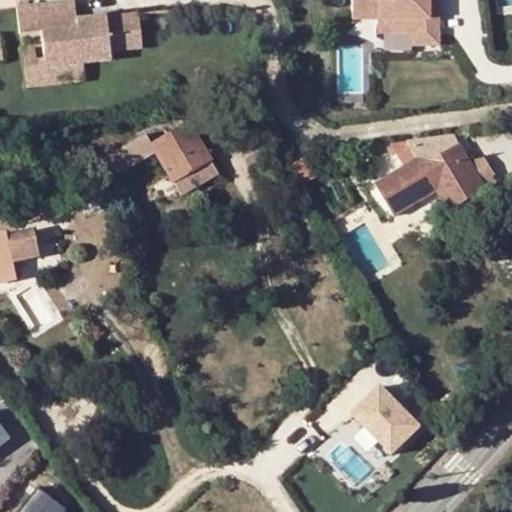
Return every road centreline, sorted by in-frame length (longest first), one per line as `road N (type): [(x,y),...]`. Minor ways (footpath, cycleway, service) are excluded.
road 1 (tertiary): [(420,511),(511,411)]
road 2 (unknown): [(149,511),(207,474),(266,475)]
